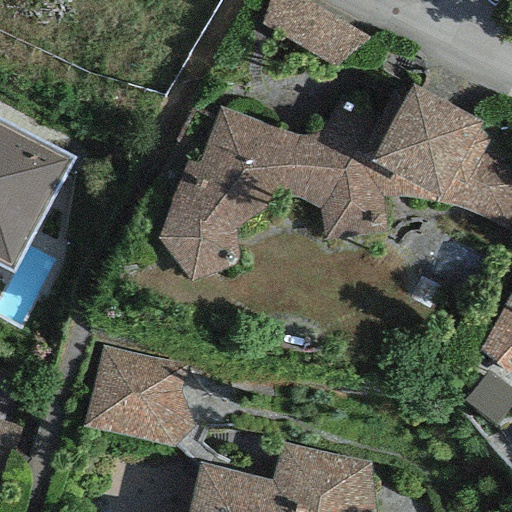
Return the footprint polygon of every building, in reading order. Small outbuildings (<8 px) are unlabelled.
[(328,0),(269,0),(262,11),(345,62),(368,25),(328,0)] [(400,184),(207,126),(159,282),(271,316),(301,219),(482,274),(511,173),(511,140),(421,114),(400,184)] [(0,165),(0,270),(25,280),(60,189),(0,165)] [(511,305),(485,338),(511,359),(511,305)] [(91,424),(187,434),(196,353),(100,343),(91,424)] [(0,414),(0,465),(11,416),(0,414)] [(404,511),(371,481),(169,472),(167,511),(404,511)]
